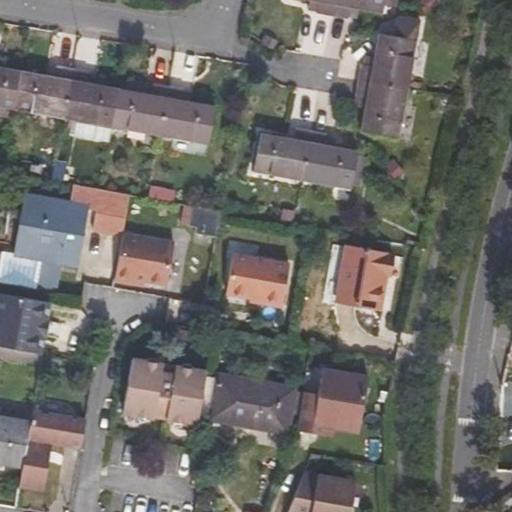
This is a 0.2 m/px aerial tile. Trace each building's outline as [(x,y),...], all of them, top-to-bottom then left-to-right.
[(344,11),(351,12),(376,16),(378,0),(281,0),(300,3),(310,5),(308,15),(341,21),(344,11)] [(310,5),(300,3),(298,13),(308,15),(310,5)] [(349,23),(351,12),(344,11),(341,21),(349,23)] [(273,51),(278,42),(266,35),(261,44),(273,51)] [(373,36),(368,58),(366,69),(356,67),(351,98),(362,102),(361,110),(356,133),(395,139),(411,43),(373,36)] [(366,69),(368,58),(358,57),(356,67),(366,69)] [(34,66),(32,76),(43,78),(45,68),(34,66)] [(32,76),(21,74),(15,114),(62,122),(70,73),(45,68),(43,78),(32,76)] [(0,69),(0,111),(15,114),(21,74),(0,69)] [(79,74),(70,73),(62,122),(69,123),(104,129),(108,130),(113,90),(86,85),(77,84),(79,74)] [(77,84),(86,85),(87,76),(79,74),(77,84)] [(143,94),(113,90),(108,130),(157,138),(165,88),(145,85),(143,94)] [(165,88),(157,138),(201,145),(209,105),(186,102),(178,101),(180,91),(165,88)] [(178,101),(186,102),(188,92),(180,91),(178,101)] [(349,108),(361,110),(362,102),(351,98),(349,108)] [(102,144),(104,129),(69,123),(67,137),(102,144)] [(318,147),(320,136),(287,131),(285,142),(254,136),(248,174),(340,190),(340,183),(352,185),(356,155),(349,154),(350,151),(328,148),(318,147)] [(330,138),(320,136),(318,147),(328,148),(330,138)] [(50,177),(54,152),(40,150),(36,174),(50,177)] [(396,182),(405,174),(393,161),(385,168),(396,182)] [(63,181),(67,164),(55,162),(52,180),(63,181)] [(173,201),(175,191),(150,186),(148,196),(173,201)] [(122,234),(129,197),(73,188),(70,206),(98,212),(94,231),(122,235),(122,234)] [(15,199),(5,251),(5,252),(53,260),(67,263),(77,210),(15,199)] [(195,235),(216,239),(220,213),(193,208),(189,228),(196,229),(195,235)] [(176,242),(122,234),(122,235),(114,281),(128,284),(130,279),(144,281),(168,285),(176,242)] [(391,278),(395,255),(346,246),(336,300),(382,309),(388,277),(391,278)] [(5,252),(5,251),(0,250),(0,280),(46,290),(53,260),(5,252)] [(283,304),(290,266),(233,256),(225,294),(283,304)] [(47,302),(3,295),(0,310),(0,348),(38,355),(41,337),(44,321),(47,302)] [(54,322),(44,321),(41,337),(51,339),(54,322)] [(0,348),(0,358),(41,366),(43,356),(38,355),(0,348)] [(202,385),(204,373),(174,367),(173,375),(161,373),(161,365),(131,360),(129,372),(202,385)] [(302,392),(296,430),(331,436),(332,427),(357,431),(367,377),(321,369),(317,394),(302,392)] [(164,422),(194,427),(202,385),(129,372),(121,414),(151,419),(152,410),(166,413),(164,422)] [(213,387),(292,402),(294,390),(215,376),(213,387)] [(286,434),(292,402),(213,387),(208,420),(286,434)] [(22,468),(19,485),(42,489),(50,449),(48,449),(48,446),(79,452),(85,426),(32,416),(30,426),(22,468)] [(0,463),(22,468),(30,426),(0,420),(0,463)] [(349,511),(354,481),(303,472),(286,511),(349,511)]
